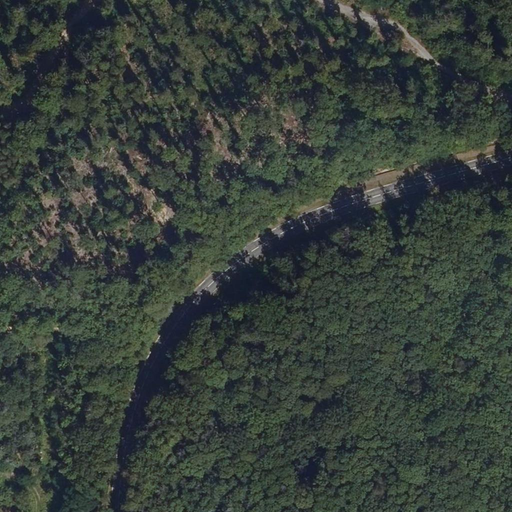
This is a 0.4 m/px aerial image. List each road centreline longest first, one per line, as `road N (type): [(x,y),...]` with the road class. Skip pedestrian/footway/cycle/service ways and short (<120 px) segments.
road 1 (tertiary): [(119,511),(142,395),(171,333),(204,292),(243,257),(312,222),(511,159)]
road 2 (track): [(340,0),(511,88)]
